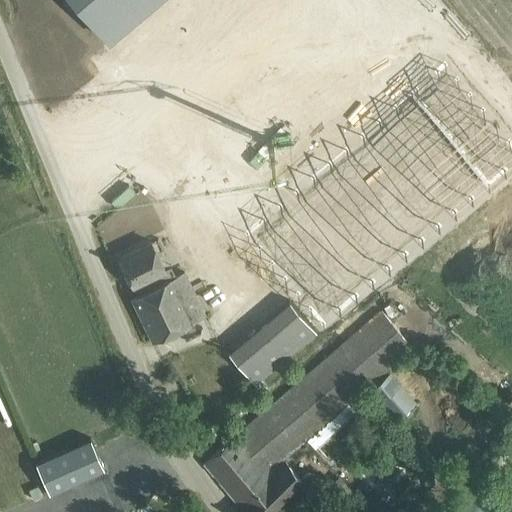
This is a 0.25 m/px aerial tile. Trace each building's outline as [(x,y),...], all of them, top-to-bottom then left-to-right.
[(76,0),(110,39),(156,0),(76,0)] [(188,0),(208,24),(112,97),(164,165),(337,32),(312,0),(188,0)] [(233,256),(282,212),(223,145),(183,180),(221,223),(211,232),(233,256)] [(170,278),(152,241),(119,257),(133,284),(134,283),(139,293),(132,296),(153,340),(205,315),(184,271),(170,278)] [(314,332),(289,301),(229,351),(255,382),(314,332)] [(382,310),(241,431),(239,429),(205,462),(238,502),(232,508),(235,511),(271,511),(305,482),(287,462),(413,347),(382,310)] [(104,467),(91,438),(36,462),(49,492),(104,467)] [(389,503),(406,467),(384,456),(366,492),(389,503)] [(459,511),(491,511),(498,502),(476,487),(459,511)]
